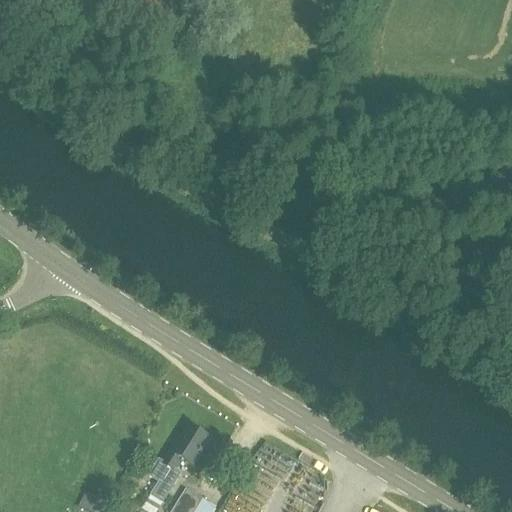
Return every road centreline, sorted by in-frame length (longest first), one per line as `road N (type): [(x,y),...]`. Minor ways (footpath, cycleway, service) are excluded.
road 1 (unclassified): [(511,379),(78,125),(0,62)]
road 2 (secondary): [(455,511),(62,267)]
road 3 (track): [(35,5),(184,93)]
